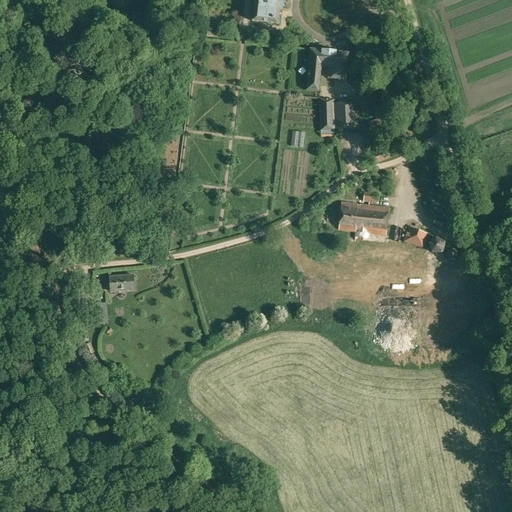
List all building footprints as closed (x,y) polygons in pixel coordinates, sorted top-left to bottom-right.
[(254,0),(253,22),(279,24),(280,9),(281,9),(283,8),(283,0),(254,0)] [(306,90),(319,91),(321,66),(328,67),(327,78),(330,78),(329,79),(346,80),(349,53),(310,49),(306,90)] [(319,100),(321,131),(358,130),(357,103),(334,104),(334,99),(319,100)] [(368,123),(371,131),(382,126),(379,118),(368,123)] [(222,126),(229,133),(236,127),(229,119),(222,126)] [(373,153),(377,164),(395,157),(391,147),(373,153)] [(415,167),(426,205),(429,204),(435,226),(453,221),(436,160),(428,162),(428,163),(415,167)] [(363,202),(378,203),(379,194),(364,192),(363,202)] [(343,282),(418,291),(421,263),(368,257),(369,252),(376,253),(377,235),(371,235),(371,233),(386,235),(389,208),(361,205),(358,205),(342,203),(339,230),(354,232),(351,255),(346,254),(343,282)] [(403,242),(423,249),(429,234),(409,227),(403,242)] [(428,244),(431,254),(441,253),(444,244),(436,238),(428,244)] [(465,269),(465,261),(457,261),(457,269),(465,269)] [(110,277),(111,292),(134,290),(133,276),(110,277)] [(107,323),(107,322),(106,313),(101,314),(100,304),(91,305),(92,324),(107,323)] [(419,357),(430,356),(429,341),(418,342),(419,357)]
